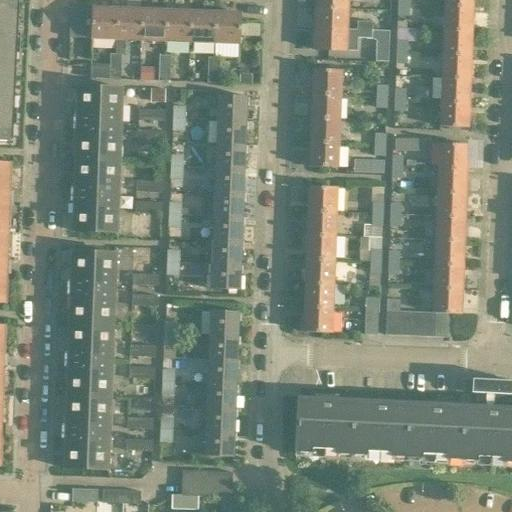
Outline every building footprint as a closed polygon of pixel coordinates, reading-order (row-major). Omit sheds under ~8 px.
[(0,0),(0,141),(12,142),(19,1),(18,0),(0,0)] [(315,0),(316,9),(349,11),(349,0),(315,0)] [(397,17),(408,17),(409,5),(397,5),(397,17)] [(445,6),(445,30),(473,31),(473,7),(445,6)] [(92,39),(116,40),(116,9),(93,8),(93,9),(71,8),(70,37),(92,38),(92,39)] [(116,9),(116,40),(116,55),(122,55),(124,56),(124,41),(138,41),(140,10),(116,9)] [(316,9),(315,30),(349,31),(349,11),(316,9)] [(140,10),(138,41),(164,42),(166,11),(140,10)] [(166,11),(164,42),(190,43),(190,11),(166,11)] [(190,11),(190,43),(215,44),(216,12),(190,11)] [(216,12),(215,44),(239,45),(240,13),(216,12)] [(356,22),(356,31),(372,31),(372,22),(356,22)] [(315,30),(314,50),(348,52),(357,52),(357,39),(356,39),(356,31),(349,31),(315,30)] [(445,30),(444,54),(472,55),(473,31),(445,30)] [(357,39),(372,40),(372,31),(356,31),(356,39),(357,39)] [(396,41),(395,52),(407,52),(407,42),(396,41)] [(395,64),(396,64),(406,65),(407,52),(395,52),(395,64)] [(444,54),(443,78),(471,79),(472,55),(444,54)] [(111,55),(111,67),(121,68),(122,55),(116,55),(111,55)] [(159,56),(158,69),(164,69),(170,69),(170,56),(164,56),(159,56)] [(208,58),(207,71),(213,71),(219,71),(219,58),(214,58),(208,58)] [(91,67),(91,79),(110,80),(111,68),(91,67)] [(111,68),(110,80),(121,80),(121,68),(111,67),(111,68)] [(139,81),(153,82),(154,68),(140,67),(139,81)] [(158,69),(158,82),(163,82),(169,82),(170,69),(164,69),(158,69)] [(313,70),(312,95),(341,96),(342,71),(313,70)] [(207,71),(207,84),(213,84),(219,84),(219,71),(213,71),(207,71)] [(251,84),(252,75),(239,74),(239,84),(251,84)] [(396,77),(396,85),(410,86),(411,77),(405,77),(405,76),(398,75),(398,77),(396,77)] [(443,78),(442,102),(470,103),(471,79),(443,78)] [(376,86),(376,97),(388,98),(388,86),(376,86)] [(80,87),(79,104),(121,105),(122,89),(80,87)] [(165,104),(165,90),(150,89),(150,103),(165,104)] [(394,89),(393,100),(405,101),(406,90),(394,89)] [(312,95),(311,119),(340,120),(341,96),(312,95)] [(218,96),(217,118),(246,120),(246,97),(218,96)] [(375,108),(385,109),(387,109),(388,98),(376,97),(375,108)] [(393,112),(394,112),(405,112),(405,101),(393,100),(393,112)] [(469,127),(470,103),(442,102),(441,126),(469,127)] [(75,116),(75,122),(121,122),(121,105),(79,104),(78,117),(75,116)] [(173,107),(172,119),(185,120),(185,107),(173,107)] [(139,121),(151,122),(152,110),(139,110),(139,121)] [(152,110),(151,122),(164,122),(165,111),(152,110)] [(217,118),(217,139),(245,141),(246,120),(217,118)] [(172,132),(173,132),(184,133),(185,120),(172,119),(172,132)] [(311,119),(310,143),(339,144),(340,120),(311,119)] [(374,135),(374,145),(385,146),(386,121),(377,121),(373,120),(373,135),(374,135)] [(78,128),(78,139),(120,141),(121,122),(75,122),(75,128),(78,128)] [(138,142),(151,143),(151,131),(138,131),(138,142)] [(151,131),(151,143),(163,143),(164,132),(151,131)] [(78,139),(77,158),(119,159),(120,141),(78,139)] [(217,139),(216,164),(244,167),(245,141),(217,139)] [(395,139),(395,151),(406,151),(406,139),(395,139)] [(338,168),(339,144),(310,143),(309,167),(338,168)] [(440,144),(439,168),(467,169),(468,145),(440,144)] [(374,145),(373,156),(385,157),(385,146),(374,145)] [(171,154),(170,167),(182,168),(183,155),(171,154)] [(391,156),(390,178),(402,179),(403,156),(391,156)] [(77,158),(76,175),(119,176),(119,159),(77,158)] [(0,164),(0,180),(11,181),(12,165),(0,164)] [(216,164),(215,188),(243,189),(244,167),(216,164)] [(169,180),(171,180),(182,180),(182,168),(170,167),(169,180)] [(439,168),(438,192),(466,193),(467,169),(439,168)] [(72,189),(72,195),(118,196),(119,176),(76,175),(76,189),(72,189)] [(0,180),(0,198),(13,199),(13,193),(11,193),(11,181),(0,180)] [(136,192),(148,193),(149,182),(136,181),(136,192)] [(149,182),(148,193),(161,193),(162,182),(149,182)] [(309,187),(308,213),(336,214),(337,188),(309,187)] [(215,188),(214,214),(242,214),(243,189),(215,188)] [(438,192),(437,216),(465,217),(466,193),(438,192)] [(75,200),(75,213),(117,214),(118,196),(72,195),(72,200),(75,200)] [(0,198),(0,214),(10,215),(10,204),(12,204),(13,199),(0,198)] [(135,213),(148,214),(148,203),(135,202),(135,213)] [(148,203),(148,214),(161,214),(161,204),(148,203)] [(169,203),(168,215),(181,216),(181,203),(169,203)] [(372,203),(371,215),(383,216),(383,203),(372,203)] [(389,203),(389,214),(400,215),(401,204),(389,203)] [(117,233),(117,214),(75,213),(74,231),(117,233)] [(308,213),(307,237),(335,238),(336,214),(308,213)] [(0,214),(0,232),(9,233),(10,215),(0,214)] [(214,214),(213,241),(241,241),(242,214),(214,214)] [(389,214),(389,227),(400,227),(400,215),(389,214)] [(168,228),(169,228),(180,229),(181,216),(168,215),(168,228)] [(371,215),(371,226),(382,227),(383,216),(371,215)] [(437,216),(436,240),(464,241),(465,217),(437,216)] [(0,232),(0,248),(9,249),(9,233),(0,232)] [(307,237),(306,260),(334,262),(335,238),(307,237)] [(370,251),(370,263),(381,263),(382,251),(381,251),(381,239),(370,239),(369,251),(370,251)] [(436,240),(435,264),(463,265),(464,241),(436,240)] [(213,241),(212,264),(240,265),(241,241),(213,241)] [(0,248),(0,266),(10,267),(10,261),(8,261),(9,249),(0,248)] [(167,250),(166,263),(179,264),(179,251),(167,250)] [(388,251),(387,262),(398,262),(399,252),(389,251),(388,251)] [(74,252),(73,269),(115,271),(116,254),(74,252)] [(306,260),(305,284),(334,286),(334,262),(306,260)] [(387,275),(388,275),(398,275),(398,262),(387,262),(387,275)] [(166,276),(167,276),(178,276),(179,264),(166,263),(166,276)] [(370,263),(369,274),(380,274),(381,274),(381,263),(370,263)] [(211,290),(239,291),(240,265),(212,264),(211,290)] [(435,264),(434,288),(463,289),(463,265),(435,264)] [(0,266),(0,283),(7,284),(8,273),(10,273),(10,267),(0,266)] [(68,281),(68,287),(115,289),(115,271),(73,269),(72,281),(68,281)] [(132,285),(145,286),(145,275),(132,274),(132,285)] [(380,274),(369,274),(369,286),(379,287),(380,274)] [(145,275),(145,286),(158,287),(158,276),(145,275)] [(305,284),(304,308),(333,310),(334,286),(305,284)] [(72,293),(71,304),(114,305),(115,289),(68,287),(68,293),(72,293)] [(433,313),(435,313),(448,314),(462,314),(463,289),(434,288),(433,313)] [(131,306),(144,307),(145,296),(132,295),(131,306)] [(145,296),(144,307),(157,307),(158,296),(145,296)] [(366,299),(366,311),(378,311),(378,299),(366,299)] [(387,300),(386,335),(398,336),(399,312),(400,300),(387,300)] [(71,304),(71,321),(113,323),(114,305),(71,304)] [(304,308),(303,332),(332,334),(333,310),(304,308)] [(366,311),(365,334),(377,335),(378,311),(366,311)] [(211,312),(210,334),(238,335),(238,313),(211,312)] [(399,312),(398,336),(410,336),(410,313),(399,312)] [(410,313),(410,336),(422,337),(423,313),(410,313)] [(423,313),(422,337),(434,337),(435,313),(433,313),(423,313)] [(435,313),(434,337),(447,338),(448,314),(435,313)] [(71,321),(70,340),(113,340),(113,323),(71,321)] [(164,321),(164,332),(176,333),(177,322),(164,321)] [(164,332),(163,347),(176,347),(176,333),(164,332)] [(210,334),(209,357),(237,358),(238,335),(210,334)] [(66,353),(66,359),(112,360),(113,340),(70,340),(69,354),(66,353)] [(129,357),(142,358),(143,346),(130,346),(129,357)] [(143,346),(142,358),(155,358),(155,347),(143,346)] [(209,357),(209,382),(236,384),(237,358),(209,357)] [(69,365),(69,377),(111,377),(112,360),(66,359),(65,365),(69,365)] [(128,379),(140,379),(140,368),(129,367),(128,379)] [(140,368),(140,379),(154,379),(154,369),(140,368)] [(162,370),(162,382),(174,383),(174,370),(162,370)] [(69,377),(68,395),(111,395),(111,377),(69,377)] [(511,378),(472,377),(471,391),(473,391),(479,392),(502,393),(508,393),(511,393),(511,378)] [(161,395),(163,395),(173,395),(174,383),(162,382),(161,395)] [(209,382),(208,407),(235,407),(236,384),(209,382)] [(68,395),(67,412),(110,413),(111,395),(68,395)] [(208,407),(207,431),(235,432),(235,407),(208,407)] [(297,407),(295,448),(511,459),(511,417),(299,407),(297,407)] [(63,425),(63,431),(109,433),(110,413),(67,412),(67,425),(63,425)] [(127,429),(140,430),(140,419),(127,418),(127,429)] [(162,418),(162,429),(173,429),(173,418),(162,418)] [(140,419),(140,430),(152,430),(153,419),(140,419)] [(162,429),(161,442),(172,442),(173,429),(162,429)] [(67,437),(66,449),(109,450),(109,433),(63,431),(63,437),(67,437)] [(206,457),(233,458),(234,458),(235,432),(207,431),(206,457)] [(127,451),(140,452),(141,441),(127,440),(127,451)] [(141,441),(140,452),(153,452),(153,442),(141,441)] [(65,468),(107,470),(108,470),(109,450),(66,449),(65,468)] [(183,472),(183,484),(208,485),(208,473),(183,472)] [(208,473),(208,485),(233,485),(233,474),(208,473)] [(183,484),(182,497),(207,498),(208,485),(183,484)] [(208,485),(207,498),(227,498),(232,498),(233,485),(208,485)] [(73,490),(72,502),(97,503),(97,491),(73,490)] [(103,503),(116,504),(116,491),(103,491),(103,503)] [(116,491),(116,504),(140,505),(141,492),(116,491)] [(224,502),(224,510),(227,510),(226,511),(231,511),(232,498),(227,498),(227,502),(224,502)]
